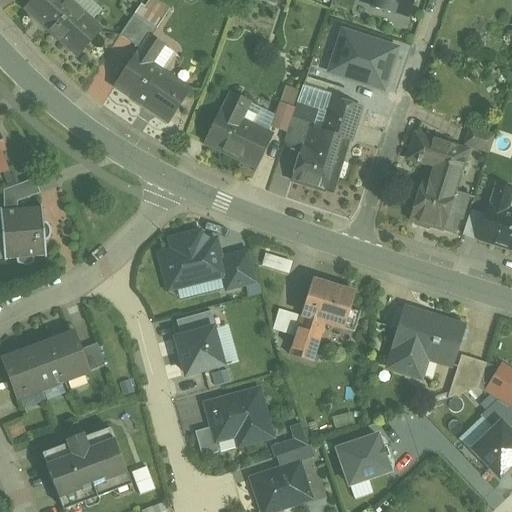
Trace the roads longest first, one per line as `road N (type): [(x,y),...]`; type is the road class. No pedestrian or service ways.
road 1 (unclassified): [(356,256),(432,0)]
road 2 (residential): [(105,268),(139,319),(190,511)]
road 3 (tertiary): [(170,180),(69,119),(0,51)]
road 4 (tertiary): [(356,256),(170,180)]
road 5 (tertiary): [(511,305),(356,256)]
road 6 (residential): [(105,268),(0,328)]
